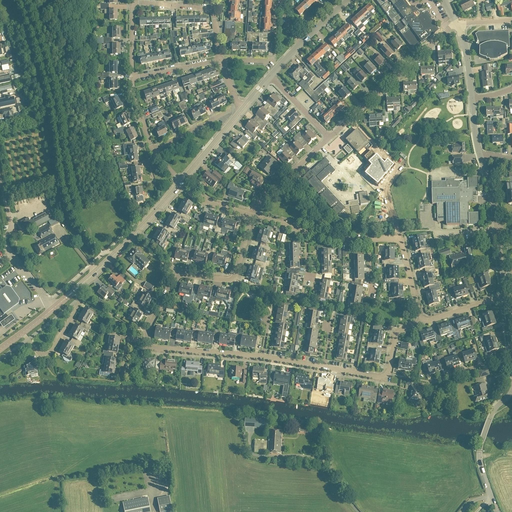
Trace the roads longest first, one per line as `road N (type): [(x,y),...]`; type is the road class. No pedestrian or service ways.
road 1 (residential): [(148,339),(177,275),(233,278),(252,215)]
road 2 (residential): [(328,138),(456,21)]
road 3 (tertiary): [(73,291),(181,181)]
road 4 (residential): [(53,308),(9,256),(0,174)]
road 5 (residential): [(420,321),(396,330),(384,377),(323,367)]
road 6 (residential): [(262,356),(148,347),(148,339)]
road 7 (tertiary): [(491,497),(479,447),(493,409),(511,388)]
